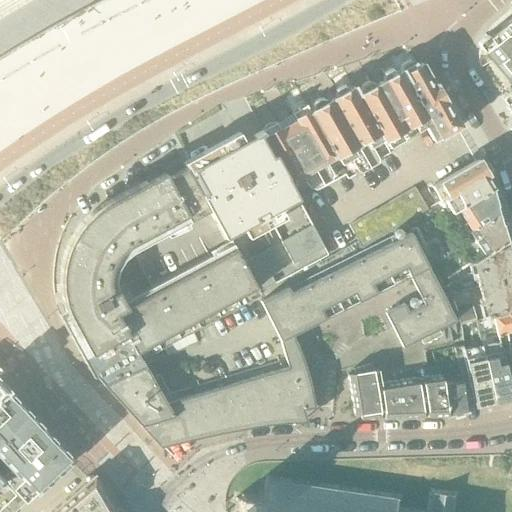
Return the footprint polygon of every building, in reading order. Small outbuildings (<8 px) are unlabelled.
[(511,16),(487,38),(482,52),(511,87),(511,102),(507,106),(511,112),(511,16)] [(400,70),(426,116),(443,106),(448,104),(447,102),(446,103),(435,85),(434,86),(422,64),(417,67),(414,62),(414,63),(410,61),(401,66),(401,70),(400,70)] [(426,116),(400,70),(398,72),(391,70),(391,69),(383,74),(386,79),(372,87),(369,82),(361,86),(362,87),(360,94),(358,95),(378,133),(384,142),(426,117),(426,116)] [(365,140),(378,133),(358,95),(353,87),(350,89),(350,88),(343,86),(335,90),(338,95),(324,104),(321,98),(313,103),(312,110),(311,110),(312,111),(310,112),(336,157),(348,150),(353,159),(352,162),(359,173),(362,173),(362,174),(370,169),(370,170),(371,169),(379,164),(378,164),(379,161),(373,150),(370,149),(365,140)] [(335,156),(310,112),(306,106),(305,106),(304,106),(300,106),(295,109),(293,113),(291,114),(295,121),(295,122),(294,127),(295,127),(286,132),(286,131),(281,130),(280,129),(280,130),(276,123),(275,124),(274,123),(270,124),(266,126),(263,130),(262,131),(290,183),(302,175),(302,177),(308,187),(314,189),(329,180),(332,172),(326,163),(323,163),(335,156)] [(443,106),(426,116),(426,117),(439,140),(461,127),(454,115),(449,118),(443,106)] [(328,254),(302,206),(300,202),(290,183),(287,177),(262,131),(243,141),(239,133),(216,145),(183,163),(187,170),(256,294),(319,260),(328,254)] [(459,209),(492,188),(486,177),(488,176),(481,163),(480,163),(476,162),(432,187),(441,203),(444,201),(451,213),(459,209)] [(300,353),(292,336),(288,327),(271,296),(259,301),(256,294),(187,170),(168,180),(167,179),(166,180),(166,181),(148,191),(145,185),(146,185),(145,183),(143,184),(144,185),(126,194),(125,193),(124,194),(124,195),(107,204),(106,203),(105,204),(105,205),(93,213),(81,225),(73,237),(72,236),(71,238),(72,238),(66,251),(65,251),(64,253),(65,253),(62,267),(61,267),(61,268),(61,269),(61,282),(60,282),(61,295),(64,306),(68,317),(80,312),(88,327),(70,337),(85,364),(101,383),(104,387),(159,447),(228,431),(264,425),(284,423),(306,422),(302,410),(313,407),(310,389),(306,370),(300,353)] [(428,211),(415,188),(349,226),(358,241),(362,248),(404,224),(428,211)] [(497,217),(500,218),(497,207),(492,189),(492,188),(459,209),(472,230),(497,217)] [(435,231),(439,217),(439,216),(426,213),(422,227),(435,231)] [(469,232),(485,255),(507,243),(502,224),(501,225),(500,218),(497,217),(472,230),(469,232)] [(410,277),(429,267),(411,232),(376,249),(389,276),(405,268),(410,277)] [(486,318),(493,316),(511,311),(511,261),(509,249),(508,250),(507,243),(485,255),(473,263),(486,318)] [(389,276),(376,249),(342,266),(360,302),(394,285),(389,276)] [(360,302),(342,266),(325,275),(334,294),(319,302),(327,319),(360,302)] [(423,305),(436,331),(455,321),(437,284),(429,267),(410,277),(423,305)] [(307,329),(327,319),(319,302),(334,294),(325,275),(291,292),(289,293),(307,329)] [(459,282),(454,275),(448,280),(450,283),(451,284),(459,282)] [(461,292),(459,282),(451,284),(456,293),(461,292)] [(307,329),(289,293),(291,292),(288,287),(271,296),(288,327),(292,336),(307,329)] [(402,348),(436,331),(423,305),(408,312),(403,304),(385,313),(402,348)] [(477,320),(473,307),(459,312),(463,324),(477,320)] [(498,335),(499,343),(511,398),(511,399),(511,349),(508,332),(511,331),(511,311),(493,316),(497,335),(498,335)] [(482,346),(494,401),(511,398),(499,343),(482,346)] [(475,406),(494,401),(482,346),(464,350),(462,345),(454,348),(461,382),(463,382),(467,406),(475,404),(475,406)] [(404,418),(398,373),(379,375),(378,371),(373,372),(372,364),(348,370),(349,375),(347,375),(353,416),(360,415),(361,420),(380,419),(375,377),(378,376),(384,419),(404,418)] [(426,417),(447,417),(443,384),(442,373),(438,373),(437,365),(435,366),(435,367),(420,369),(426,417)] [(0,511),(15,511),(21,507),(33,495),(34,495),(48,482),(59,471),(68,462),(70,463),(71,463),(72,462),(73,462),(73,461),(72,459),(58,444),(46,432),(46,431),(34,418),(20,403),(19,404),(17,401),(8,391),(0,382),(0,372),(0,373),(1,372),(1,370),(0,369),(0,511)] [(426,417),(420,369),(398,373),(404,418),(426,417)] [(467,406),(463,382),(461,382),(443,384),(447,417),(467,413),(467,406)] [(113,511),(106,499),(93,476),(90,479),(89,477),(88,478),(87,478),(87,477),(86,479),(86,480),(87,482),(51,511),(113,511)] [(450,511),(453,497),(433,494),(430,511),(414,511),(415,511),(412,511),(411,511),(397,511),(398,509),(395,508),(397,502),(399,503),(400,501),(397,500),(396,499),(397,496),(395,496),(394,499),(377,497),(377,493),(375,493),(375,496),(360,494),(360,491),(358,490),(358,494),(343,491),(343,488),(341,488),(341,491),(325,489),(325,486),(323,485),(323,488),(307,486),(307,483),(305,483),(305,486),(289,483),(290,480),(288,480),(287,483),(268,480),(268,477),(266,477),(266,480),(265,479),(262,498),(260,498),(259,502),(243,500),(244,495),(241,495),(240,499),(236,498),(235,501),(240,502),(237,511),(450,511)]
